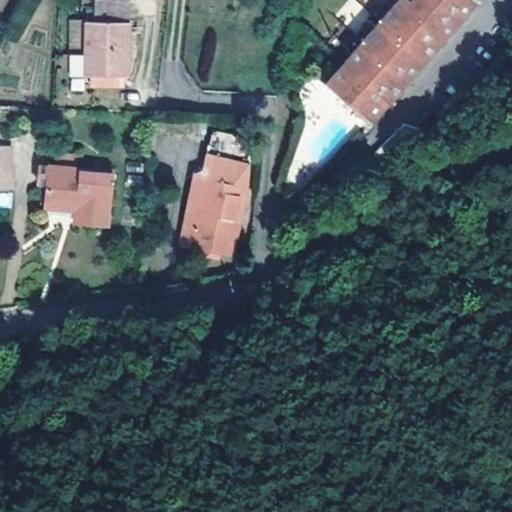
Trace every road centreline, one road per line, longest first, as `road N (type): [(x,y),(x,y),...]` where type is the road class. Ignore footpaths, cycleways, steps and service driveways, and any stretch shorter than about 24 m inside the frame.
road 1 (residential): [(256,271),(511,135)]
road 2 (residential): [(256,271),(271,104),(176,92)]
road 3 (residential): [(0,318),(155,297),(256,271)]
